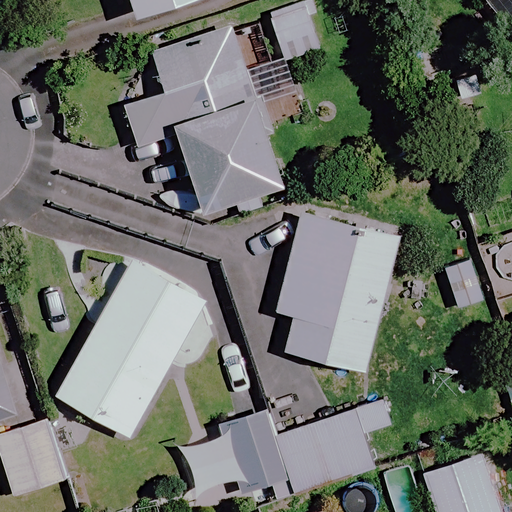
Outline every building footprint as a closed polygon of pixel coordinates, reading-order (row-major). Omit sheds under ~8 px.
[(187,0),(129,0),(135,17),(187,0)] [(511,0),(484,0),(511,33),(511,0)] [(321,52),(306,1),(265,13),(280,64),(321,52)] [(238,18),(152,42),(165,90),(127,101),(141,153),(181,141),(200,208),(285,183),(238,18)] [(469,70),(463,45),(410,56),(415,81),(469,70)] [(398,235),(300,210),(274,312),(291,316),(282,351),(364,372),(398,235)] [(83,321),(96,329),(57,396),(128,438),(207,303),(122,253),(102,287),(83,321)] [(0,419),(17,414),(0,362),(0,419)] [(393,421),(385,398),(276,431),(270,410),(221,425),(241,493),(286,479),(291,493),(370,469),(359,432),(393,421)] [(66,481),(48,419),(0,433),(0,456),(12,497),(66,481)] [(499,511),(481,451),(422,470),(435,511),(499,511)]
